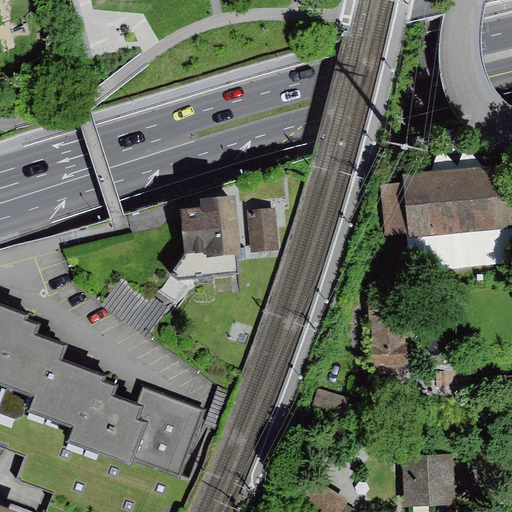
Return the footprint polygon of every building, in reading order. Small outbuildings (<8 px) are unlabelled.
[(511,167),(402,179),(403,186),(382,189),(387,236),(406,234),(408,239),(511,227),(511,167)] [(202,214),(182,215),(185,257),(171,278),(178,283),(240,277),(238,259),(242,257),(238,201),(201,204),(202,214)] [(273,209),(244,213),(250,259),(278,255),(273,209)] [(404,294),(368,296),(373,368),(409,366),(404,294)] [(0,386),(1,387),(34,399),(29,413),(73,429),(66,447),(136,473),(138,467),(177,482),(194,445),(206,412),(142,390),(136,408),(115,400),(118,392),(105,387),(107,381),(60,364),(64,352),(35,342),(39,331),(26,327),(28,321),(0,311),(0,386)] [(318,389),(314,405),(346,414),(350,398),(318,389)] [(454,459),(405,461),(407,510),(456,508),(454,459)] [(346,511),(349,508),(308,482),(291,510),(293,511),(346,511)]
